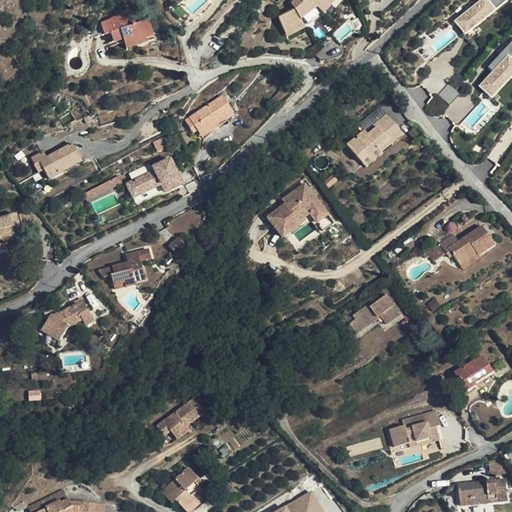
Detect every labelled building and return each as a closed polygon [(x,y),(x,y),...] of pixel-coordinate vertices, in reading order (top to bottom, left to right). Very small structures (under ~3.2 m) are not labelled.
[(295,0),(291,3),(295,9),(278,17),(283,28),(291,24),(294,32),(305,27),(304,25),(322,12),(323,13),(331,4),(326,0),(295,0)] [(497,9),(505,0),(479,0),(452,22),(464,36),(497,9)] [(134,24),(131,13),(102,21),(104,27),(106,33),(111,32),(114,41),(123,39),(126,48),(147,42),(146,37),(153,35),(149,20),(134,24)] [(294,32),(291,24),(283,28),(287,36),(294,32)] [(106,33),(104,27),(96,30),(92,38),(106,33)] [(478,87),(492,99),(511,76),(511,40),(488,67),(492,71),(478,87)] [(445,84),(437,73),(428,81),(436,92),(445,84)] [(438,94),(450,104),(459,93),(447,83),(438,94)] [(428,104),(440,115),(449,105),(437,94),(428,104)] [(190,128),(194,125),(197,130),(200,134),(217,123),(225,118),(233,112),(223,96),(189,118),(186,121),(190,128)] [(403,134),(387,115),(371,128),(373,130),(367,135),(364,131),(347,145),(361,162),(378,148),(381,152),(403,134)] [(227,120),(225,118),(217,123),(200,134),(204,140),(218,126),(227,120)] [(82,161),(73,143),(47,157),(44,152),(31,158),(35,164),(40,162),(44,169),(49,179),(82,161)] [(155,171),(127,184),(133,198),(167,183),(170,190),(182,185),(170,159),(153,167),(155,171)] [(44,169),(40,162),(35,164),(39,173),(44,169)] [(338,180),(332,174),(323,183),(328,188),(338,180)] [(167,183),(133,198),(137,206),(170,190),(167,183)] [(333,225),(305,185),(287,198),(290,202),(267,218),(281,238),(300,225),(298,222),(309,215),(322,233),(333,225)] [(0,239),(22,234),(16,214),(0,217),(0,239)] [(494,244),(482,225),(467,235),(469,238),(460,244),(458,241),(453,234),(439,243),(446,253),(449,257),(453,255),(459,265),(477,254),(478,255),(479,255),(494,244)] [(187,246),(178,237),(168,247),(177,256),(187,246)] [(446,253),(439,243),(427,251),(429,255),(434,262),(446,253)] [(151,258),(149,249),(126,255),(128,263),(112,267),(114,274),(111,275),(111,276),(113,285),(124,282),(125,287),(136,284),(135,282),(145,280),(140,261),(151,258)] [(478,255),(477,254),(459,265),(462,270),(481,257),(479,255),(478,255)] [(114,274),(112,267),(98,271),(104,277),(111,276),(111,275),(114,274)] [(393,303),(387,294),(370,306),(368,304),(353,315),(352,313),(338,323),(342,329),(349,324),(356,334),(363,329),(360,325),(368,319),(370,321),(379,315),(386,324),(401,313),(394,302),(393,303)] [(91,314),(83,300),(54,316),(50,314),(43,327),(61,338),(68,327),(82,319),(91,314)] [(91,314),(82,319),(86,327),(95,322),(91,314)] [(356,334),(349,324),(342,329),(340,330),(347,341),(356,334)] [(61,338),(43,327),(41,330),(59,341),(61,338)] [(492,371),(482,355),(454,372),(465,390),(475,384),(474,382),(492,371)] [(265,381),(262,377),(255,381),(258,386),(265,381)] [(199,398),(157,420),(162,429),(169,425),(174,435),(188,429),(185,424),(183,419),(186,417),(189,422),(207,413),(199,398)] [(440,426),(436,411),(410,418),(412,427),(405,429),(404,425),(389,429),(394,447),(409,443),(410,448),(439,440),(436,427),(440,426)] [(229,453),(224,447),(219,450),(222,455),(220,456),(222,459),(229,453)] [(500,458),(489,459),(491,472),(507,470),(500,458)] [(199,478),(188,467),(175,480),(161,493),(171,504),(175,500),(184,510),(204,491),(198,485),(195,482),(199,478)] [(508,500),(505,479),(458,484),(459,498),(471,496),(472,504),(508,500)] [(236,492),(228,484),(213,499),(220,506),(236,492)] [(310,488),(273,511),(309,511),(321,505),(310,488)] [(67,496),(64,490),(29,506),(31,511),(47,511),(45,507),(67,496)] [(190,511),(208,496),(204,491),(184,510),(185,511),(190,511)] [(69,501),(67,496),(45,507),(47,511),(89,511),(89,502),(69,501)] [(472,504),(471,496),(459,498),(460,506),(472,504)] [(27,502),(23,501),(15,506),(18,511),(29,506),(27,502)]
